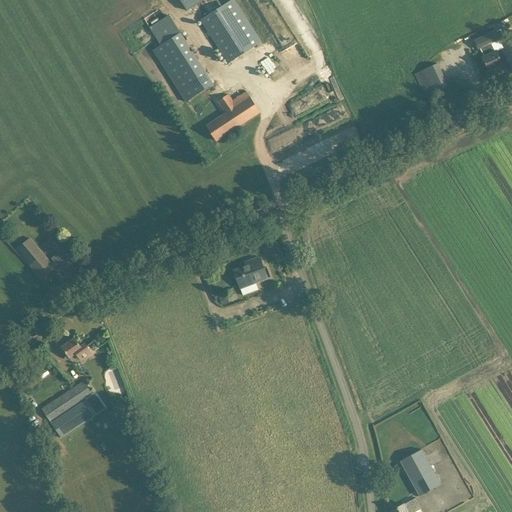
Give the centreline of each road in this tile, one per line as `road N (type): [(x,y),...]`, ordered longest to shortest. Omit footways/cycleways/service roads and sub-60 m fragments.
road 1 (unclassified): [(278,206),(46,319),(0,365)]
road 2 (unclassified): [(370,511),(360,427),(278,206)]
road 3 (unclassified): [(511,95),(278,206)]
